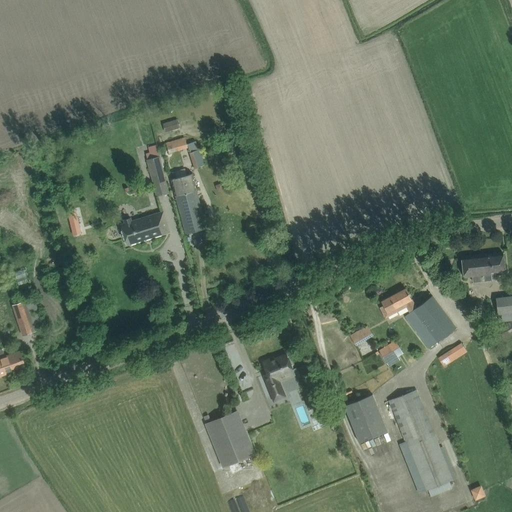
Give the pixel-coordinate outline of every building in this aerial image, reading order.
[(176,120),(164,123),(167,132),(178,129),(176,120)] [(173,142),(166,144),(169,154),(176,152),(173,142)] [(188,144),(195,169),(203,167),(196,142),(188,144)] [(145,152),(146,160),(159,156),(156,144),(148,146),(149,151),(145,152)] [(159,156),(146,160),(157,197),(169,193),(159,156)] [(192,174),(172,179),(183,224),(186,234),(206,229),(204,219),(192,174)] [(67,213),(72,230),(80,228),(75,211),(67,213)] [(127,245),(170,232),(163,211),(132,221),(130,218),(124,220),(125,223),(121,225),(127,245)] [(80,228),(72,230),(73,236),(81,234),(80,228)] [(465,277),(505,273),(503,253),(463,257),(463,256),(462,256),(464,278),(465,278),(465,277)] [(18,287),(31,284),(27,271),(14,274),(18,287)] [(428,348),(456,328),(432,296),(416,308),(406,289),(382,302),(387,313),(396,308),(397,311),(406,307),(410,312),(405,316),(428,348)] [(511,297),(496,299),(499,322),(511,321),(511,322),(494,333),(499,341),(507,336),(508,338),(511,335),(511,297)] [(34,299),(14,306),(23,334),(43,327),(34,299)] [(356,346),(366,340),(360,330),(350,336),(356,346)] [(387,364),(404,354),(396,341),(379,351),(387,364)] [(444,367),(467,352),(461,343),(438,358),(444,367)] [(0,356),(6,374),(26,367),(20,352),(5,357),(2,349),(0,349),(0,356)] [(279,381),(295,375),(287,354),(274,359),(274,360),(272,361),(270,358),(263,362),(269,377),(265,378),(271,394),(282,389),(279,381)] [(417,389),(390,400),(426,490),(453,479),(417,389)] [(344,407),(359,444),(388,432),(373,395),(344,407)] [(322,401),(312,404),(320,423),(330,419),(322,401)] [(206,424),(223,467),(256,454),(238,411),(206,424)] [(473,489),(478,500),(490,496),(486,484),(473,489)]
